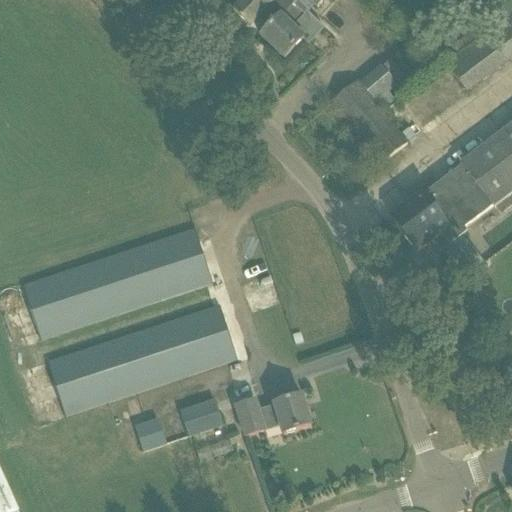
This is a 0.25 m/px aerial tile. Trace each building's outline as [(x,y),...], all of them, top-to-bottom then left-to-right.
[(274,0),(270,4),(265,0),(243,0),(232,13),(249,28),(256,20),(268,31),(261,39),(285,62),(303,43),(307,48),(323,31),(306,15),(305,17),(292,5),(296,0),(274,0)] [(302,0),(314,10),(322,0),(302,0)] [(460,90),(511,58),(511,21),(444,63),(460,90)] [(358,83),(332,104),(357,135),(383,114),(358,83)] [(495,208),(496,209),(501,216),(511,207),(511,128),(433,189),(466,231),(495,208)] [(468,234),(466,231),(433,189),(391,221),(416,254),(440,235),(450,248),(468,234)] [(23,289),(40,342),(208,287),(213,286),(195,233),(23,289)] [(237,362),(220,309),(216,310),(48,365),(65,418),(107,405),(237,362)] [(475,337),(482,358),(493,354),(486,333),(475,337)] [(237,409),(246,440),(281,429),(284,438),(312,429),(302,398),(260,413),(257,402),(237,409)] [(217,403),(181,415),(189,441),(225,428),(217,403)] [(134,427),(142,454),(167,447),(158,420),(134,427)] [(0,511),(14,511),(0,479),(0,511)]
